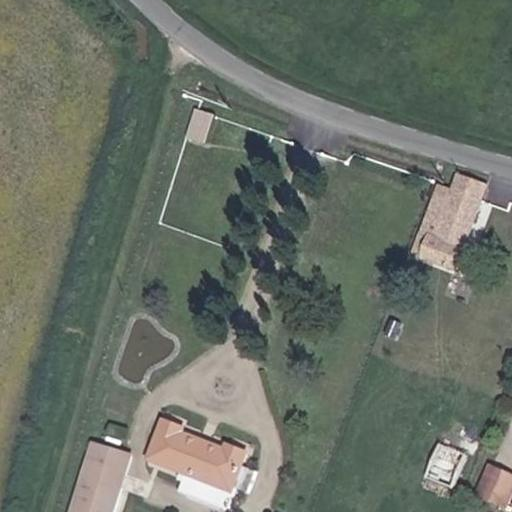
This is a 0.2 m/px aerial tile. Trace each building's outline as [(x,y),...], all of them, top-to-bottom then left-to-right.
[(147,0),(157,8),(164,0),(147,0)] [(187,149),(207,154),(215,125),(195,119),(187,149)] [(480,190),(455,183),(450,200),(435,196),(412,265),(450,277),(480,190)] [(186,474),(182,486),(232,504),(251,450),(161,417),(146,459),(186,474)] [(507,481),(481,471),(469,500),(495,511),(507,481)] [(186,511),(190,501),(159,489),(162,481),(144,474),(129,511),(186,511)] [(186,511),(220,511),(224,503),(207,496),(203,505),(190,501),(186,511)] [(68,511),(102,511),(71,503),(68,511)]
